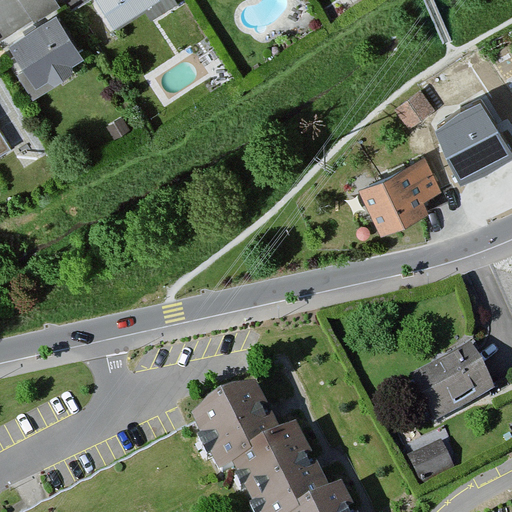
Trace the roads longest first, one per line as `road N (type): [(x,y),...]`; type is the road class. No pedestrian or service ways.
road 1 (tertiary): [(100,329),(379,270),(511,227)]
road 2 (residential): [(100,329),(108,408),(98,421),(0,472)]
